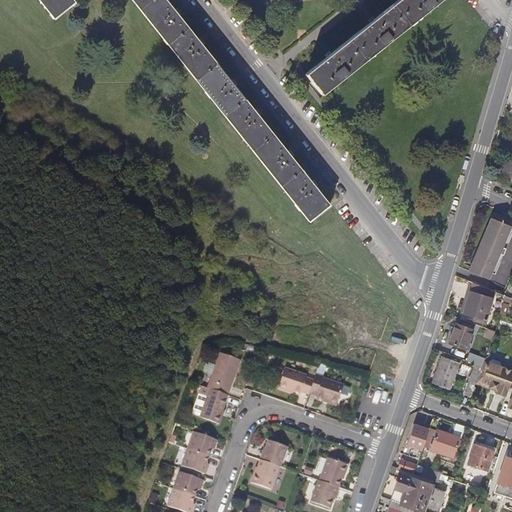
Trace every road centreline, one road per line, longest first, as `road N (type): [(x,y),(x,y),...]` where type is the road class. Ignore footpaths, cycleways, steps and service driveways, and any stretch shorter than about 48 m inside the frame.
road 1 (residential): [(202,0),(421,276),(440,280)]
road 2 (residential): [(386,451),(280,414),(258,415),(239,434),(212,511)]
road 3 (residential): [(469,185),(511,47)]
road 4 (residential): [(405,395),(440,280)]
